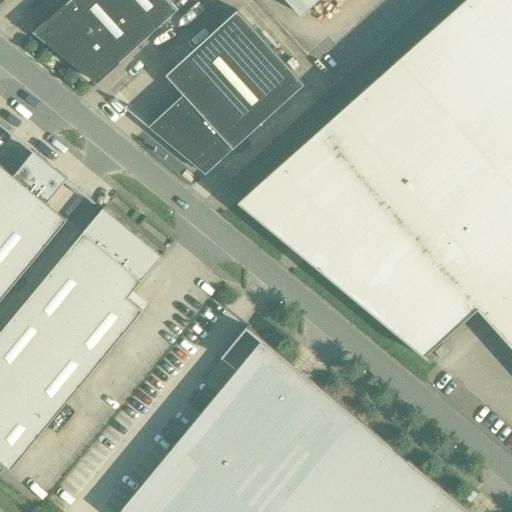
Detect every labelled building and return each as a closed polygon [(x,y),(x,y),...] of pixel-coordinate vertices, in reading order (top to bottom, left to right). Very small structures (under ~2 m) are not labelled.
[(81,70),(98,83),(178,10),(168,0),(70,0),(35,32),(67,59),(71,54),(83,67),(81,70)] [(511,0),(465,0),(239,202),(425,355),(479,307),(511,344),(511,0)] [(285,0),(301,17),(319,0),(285,0)] [(184,94),(149,126),(206,174),(305,84),(238,10),(166,75),(184,94)] [(0,301),(68,220),(48,203),(68,178),(34,151),(14,175),(0,163),(0,301)] [(162,256),(103,208),(0,332),(0,459),(12,469),(143,310),(128,297),(162,256)] [(472,511),(247,326),(222,357),(223,358),(247,329),(262,341),(119,511),(472,511)]
